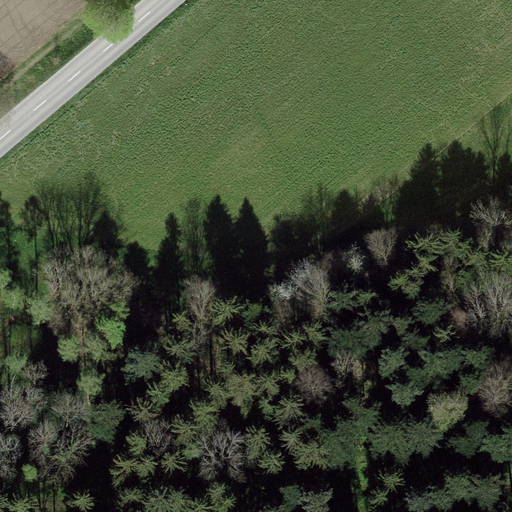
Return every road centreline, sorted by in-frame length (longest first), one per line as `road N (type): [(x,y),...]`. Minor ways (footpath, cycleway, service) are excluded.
road 1 (track): [(0,500),(511,482)]
road 2 (tertiary): [(0,138),(163,0)]
road 3 (track): [(0,94),(111,0)]
